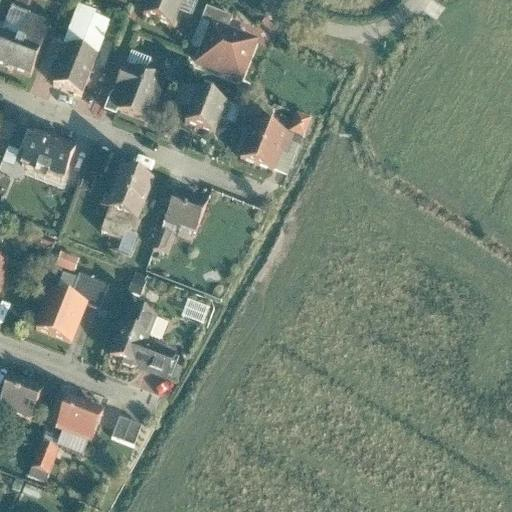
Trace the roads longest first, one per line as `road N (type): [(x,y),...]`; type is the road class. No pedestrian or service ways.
road 1 (residential): [(0,96),(241,189)]
road 2 (unclassified): [(422,0),(413,15),(365,36),(298,24),(260,0)]
road 3 (residential): [(0,350),(129,401)]
